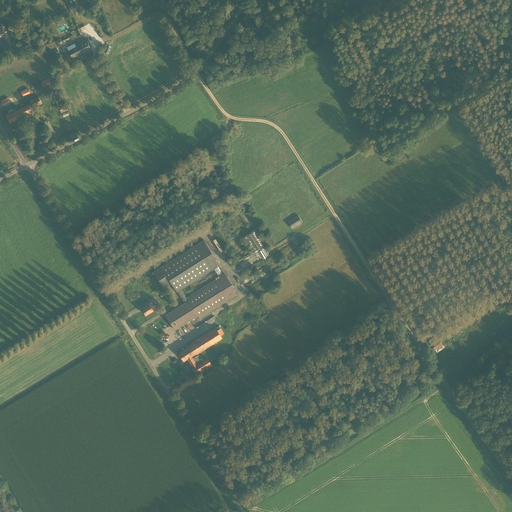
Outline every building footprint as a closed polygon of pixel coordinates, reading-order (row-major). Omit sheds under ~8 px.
[(68,5),(72,15),(77,13),(73,3),(68,5)] [(0,37),(1,37),(6,53),(14,51),(8,32),(5,22),(0,23),(0,37)] [(28,39),(25,31),(18,34),(20,38),(22,42),(28,39)] [(72,57),(90,48),(85,39),(76,44),(77,47),(69,51),(72,57)] [(42,103),(38,97),(30,101),(33,107),(42,103)] [(24,119),(33,114),(32,111),(28,105),(7,116),(10,123),(23,116),(24,119)] [(292,229),(298,225),(302,222),(298,215),(288,222),(292,229)] [(265,244),(256,230),(243,238),(252,253),(265,244)] [(181,289),(219,265),(204,241),(154,272),(164,288),(171,283),(177,292),(177,291),(185,303),(165,315),(175,330),(198,315),(200,319),(238,295),(225,274),(186,298),(181,289)] [(145,315),(155,309),(151,303),(142,309),(145,315)] [(219,326),(215,328),(209,332),(208,331),(206,333),(206,334),(186,346),(187,347),(178,352),(184,361),(188,358),(193,367),(192,368),(196,374),(211,364),(207,358),(200,362),(197,356),(193,358),(192,356),(194,355),(196,354),(221,339),(220,336),(224,334),(219,326)] [(443,345),(440,339),(436,342),(432,345),(435,350),(439,347),(443,345)]
